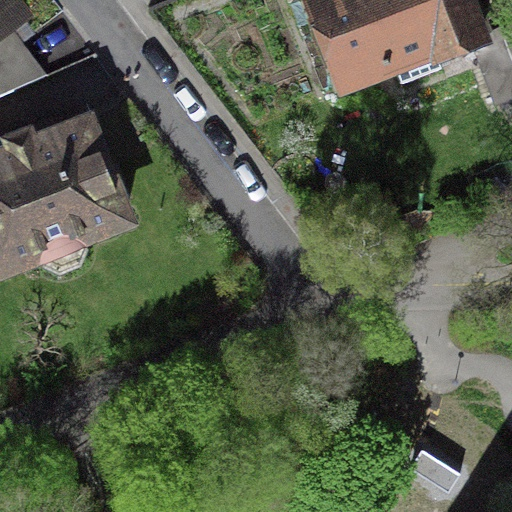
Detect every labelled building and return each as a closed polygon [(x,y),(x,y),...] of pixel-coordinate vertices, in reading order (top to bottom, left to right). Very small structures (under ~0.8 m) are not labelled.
[(9,0),(0,0),(0,94),(43,75),(8,28),(23,17),(9,0)] [(311,0),(343,82),(393,63),(400,82),(441,67),(436,54),(471,40),(482,36),(468,0),(311,0)] [(511,0),(495,0),(501,12),(511,7),(511,0)] [(494,101),(511,93),(511,36),(506,39),(501,29),(492,32),(482,36),(471,40),(494,101)] [(0,155),(0,268),(40,253),(44,265),(60,272),(79,265),(86,248),(82,236),(126,217),(111,179),(87,121),(36,141),(30,126),(1,137),(8,153),(0,155)]
